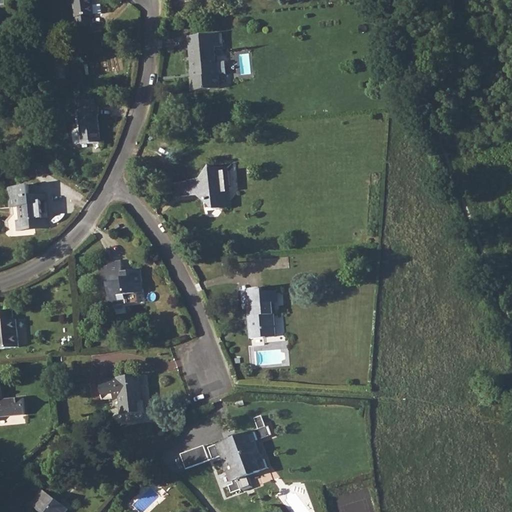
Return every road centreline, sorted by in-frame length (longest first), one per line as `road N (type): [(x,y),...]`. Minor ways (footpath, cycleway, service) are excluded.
road 1 (residential): [(115,181),(186,284),(217,378)]
road 2 (residential): [(115,181),(143,107),(150,0)]
road 3 (residential): [(0,281),(78,235),(115,181)]
